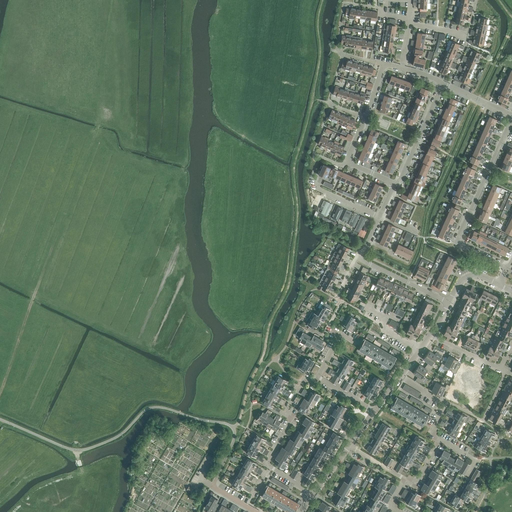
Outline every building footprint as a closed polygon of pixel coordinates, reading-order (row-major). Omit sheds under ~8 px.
[(416,2),(416,5),(418,5),(418,8),(420,8),(420,11),(426,12),(426,9),(427,3),(416,2)] [(460,2),(459,7),(472,10),(473,7),(468,6),(468,3),(460,2)] [(346,8),(345,16),(346,16),(348,16),(348,17),(349,17),(348,19),(354,20),(354,17),(356,9),(350,8),(350,9),(346,8)] [(470,18),(465,17),(466,14),(456,12),(455,17),(470,20),(470,18)] [(479,17),(477,22),(486,24),(487,19),(485,18),(485,16),(480,15),(480,17),(479,17)] [(475,35),(474,38),(484,41),(486,35),(470,32),(470,34),(475,35)] [(342,36),(340,44),(344,45),(344,46),(350,47),(351,36),(352,35),(346,35),(346,36),(342,36)] [(449,40),(447,45),(449,46),(456,49),(457,50),(458,47),(460,48),(463,49),(464,46),(463,46),(462,45),(459,44),(456,43),(452,41),(449,40)] [(461,54),(458,53),(456,52),(457,50),(449,46),(447,51),(460,57),(461,54)] [(469,55),(477,58),(479,59),(481,54),(467,48),(466,50),(470,52),(469,55)] [(443,55),(445,56),(453,60),(454,57),(459,59),(460,57),(447,51),(445,50),(443,55)] [(462,58),(465,59),(475,63),(477,58),(469,55),(468,57),(463,55),(462,58)] [(453,60),(445,56),(443,61),(455,66),(456,64),(452,62),(453,60)] [(423,67),(424,63),(425,59),(414,57),(412,65),(423,67)] [(465,59),(464,61),(466,62),(465,65),(473,68),(475,63),(465,59)] [(341,68),(343,68),(350,70),(353,61),(347,60),(346,63),(343,61),(341,68)] [(438,65),(441,66),(449,69),(450,67),(454,69),(455,66),(443,61),(440,60),(438,65)] [(353,61),(350,70),(355,72),(355,70),(358,63),(358,62),(355,61),(355,62),(353,61)] [(473,68),(465,65),(464,67),(459,65),(458,68),(471,73),(473,68)] [(374,76),(376,71),(376,70),(373,69),(373,68),(368,66),(365,75),(371,77),(371,75),(374,76)] [(449,69),(441,66),(438,71),(446,75),(449,69)] [(460,75),(468,78),(471,73),(458,68),(457,70),(462,72),(460,75)] [(460,75),(459,77),(457,76),(456,76),(455,75),(454,78),(468,84),(471,79),(468,78),(460,75)] [(391,76),(388,83),(394,85),(396,78),(391,76)] [(454,78),(453,80),(456,81),(468,86),(468,84),(454,78)] [(404,89),(409,91),(412,83),(407,81),(404,89)] [(504,85),(502,90),(510,93),(511,88),(504,85)] [(344,90),(339,88),(339,87),(335,86),(333,94),(336,95),(336,96),(342,97),(344,90)] [(344,90),(342,97),(347,99),(350,89),(348,89),(348,88),(345,87),(344,90)] [(419,92),(426,96),(429,91),(421,87),(419,92)] [(350,101),(350,100),(352,100),(354,93),(355,91),(350,89),(347,99),(347,100),(350,101)] [(414,96),(417,97),(424,101),(425,99),(426,100),(427,96),(426,96),(419,92),(417,92),(414,96)] [(500,95),(498,100),(499,101),(506,104),(507,100),(508,98),(500,95)] [(417,97),(414,102),(422,106),(424,101),(417,97)] [(458,101),(450,98),(449,101),(444,99),(443,101),(446,102),(448,103),(455,106),(458,101)] [(414,102),(413,105),(411,104),(410,106),(412,107),(420,111),(422,106),(414,102)] [(446,108),(453,111),(455,106),(448,103),(446,108)] [(412,107),(410,112),(418,116),(420,111),(412,107)] [(451,116),(453,111),(446,108),(445,111),(440,109),(439,111),(451,116)] [(332,119),(337,121),(340,113),(332,110),(327,120),(331,121),(332,119)] [(439,111),(438,113),(443,115),(441,118),(449,121),(451,116),(439,111)] [(410,112),(408,117),(415,120),(416,119),(417,120),(419,116),(418,116),(410,112)] [(340,113),(337,121),(336,123),(341,126),(342,123),(345,116),(340,113)] [(345,116),(342,123),(341,126),(346,128),(350,118),(345,116)] [(487,122),(494,125),(497,120),(489,116),(487,122)] [(413,126),(415,120),(408,117),(406,122),(413,126)] [(356,120),(350,118),(346,128),(351,130),(353,127),(355,128),(358,123),(355,121),(356,120)] [(440,121),(436,119),(435,121),(447,126),(449,121),(441,118),(440,121)] [(434,123),(438,125),(437,128),(445,131),(447,126),(435,121),(434,123)] [(485,127),(492,130),(494,125),(487,122),(485,127)] [(483,131),(490,135),(492,130),(485,127),(483,131)] [(431,128),(430,131),(442,136),(445,131),(437,128),(436,130),(431,128)] [(371,129),(369,134),(376,137),(379,132),(371,129)] [(429,133),(434,135),(433,138),(440,141),(442,136),(430,131),(429,133)] [(490,135),(483,131),(480,136),(488,140),(490,135)] [(374,142),(376,137),(369,134),(367,139),(374,142)] [(318,143),(318,144),(320,145),(320,146),(319,147),(325,150),(325,148),(329,140),(329,139),(324,137),(321,136),(318,143)] [(478,141),(486,145),(488,140),(480,136),(478,141)] [(433,138),(431,143),(438,146),(440,141),(433,138)] [(372,147),(374,142),(367,139),(365,144),(372,147)] [(325,148),(325,150),(330,152),(330,150),(334,143),(329,140),(325,148)] [(398,140),(395,146),(403,149),(405,144),(398,140)] [(330,150),(330,152),(334,154),(335,152),(338,145),(339,143),(334,141),(334,143),(330,150)] [(476,146),(483,150),(486,145),(478,141),(476,146)] [(370,152),(372,147),(365,144),(362,149),(370,152)] [(335,152),(334,154),(340,156),(340,154),(344,147),(338,145),(335,152)] [(393,151),(401,154),(403,149),(395,146),(393,151)] [(474,151),(481,155),(483,150),(476,146),(474,151)] [(429,148),(426,153),(434,156),(436,151),(429,148)] [(360,154),(368,157),(370,152),(362,149),(360,154)] [(391,156),(399,159),(401,154),(393,151),(391,156)] [(423,154),(422,157),(424,158),(432,161),(434,156),(426,153),(426,154),(425,155),(423,154)] [(358,159),(366,162),(368,157),(360,154),(358,159)] [(396,164),(399,159),(391,156),(389,161),(396,164)] [(472,156),(469,161),(477,165),(479,162),(480,159),(479,159),(475,158),(472,156)] [(424,158),(422,163),(429,166),(432,161),(424,158)] [(502,163),(511,166),(511,167),(511,161),(504,158),(502,163)] [(394,169),(396,164),(389,161),(387,165),(394,169)] [(422,163),(420,168),(427,171),(430,172),(432,167),(429,166),(422,163)] [(508,172),(511,166),(502,163),(500,168),(508,172)] [(328,173),(330,168),(323,164),(320,170),(328,173)] [(392,174),(394,169),(387,165),(384,171),(392,174)] [(467,166),(465,171),(472,174),(472,175),(473,175),(474,173),(475,169),(467,166)] [(334,178),(338,170),(332,168),(329,175),(334,178)] [(420,168),(418,173),(425,176),(427,171),(420,168)] [(320,170),(318,174),(318,175),(326,178),(328,173),(320,170)] [(339,180),(343,172),(338,170),(334,178),(339,180)] [(470,179),(472,175),(472,174),(465,171),(463,176),(470,179)] [(339,180),(344,182),(348,174),(343,172),(339,180)] [(414,177),(415,178),(423,181),(425,182),(427,177),(425,176),(418,173),(416,172),(414,177)] [(349,184),(352,177),(348,174),(344,182),(349,184)] [(468,184),(470,179),(463,176),(461,181),(468,184)] [(352,177),(349,184),(354,186),(357,179),(352,177)] [(413,183),(421,186),(423,181),(415,178),(413,183)] [(363,181),(357,179),(354,186),(359,189),(363,181)] [(466,189),(468,184),(461,181),(458,186),(466,189)] [(375,183),(373,188),(380,192),(382,187),(375,183)] [(421,186),(413,183),(412,185),(408,183),(406,186),(419,191),(421,186)] [(491,190),(499,193),(501,188),(493,184),(491,190)] [(406,186),(405,188),(410,190),(409,192),(416,196),(419,191),(406,186)] [(456,191),(464,194),(466,189),(458,186),(456,191)] [(373,188),(370,193),(378,197),(380,192),(373,188)] [(497,198),(499,193),(491,190),(488,194),(497,198)] [(456,191),(454,196),(461,199),(462,199),(464,194),(456,191)] [(409,192),(407,196),(402,194),(400,198),(411,202),(412,200),(417,202),(419,197),(416,196),(409,192)] [(378,197),(370,193),(368,198),(375,202),(378,197)] [(495,203),(497,198),(488,194),(486,199),(495,203)] [(452,201),(453,202),(460,204),(461,201),(462,199),(461,199),(454,196),(452,201)] [(484,204),(493,208),(495,203),(486,199),(484,204)] [(399,200),(397,205),(404,208),(407,203),(399,200)] [(333,205),(327,202),(321,213),(328,216),(333,205)] [(395,204),(394,206),(396,207),(394,210),(402,213),(404,208),(397,205),(395,204)] [(484,204),(482,209),(490,213),(493,208),(484,204)] [(451,206),(449,211),(456,215),(457,215),(458,213),(459,210),(451,206)] [(343,210),(336,207),(331,218),(335,219),(334,220),(337,222),(343,210)] [(482,209),(480,214),(488,218),(490,213),(482,209)] [(352,213),(347,210),(342,221),(347,224),(352,213)] [(394,210),(392,215),(400,218),(402,213),(394,210)] [(314,217),(321,220),(322,219),(323,217),(324,216),(318,214),(319,212),(316,211),(314,217)] [(449,211),(447,216),(454,220),(456,215),(449,211)] [(357,214),(354,213),(353,215),(354,216),(350,225),(355,227),(360,216),(357,215),(357,214)] [(480,214),(478,219),(486,223),(488,218),(480,214)] [(390,220),(397,223),(400,218),(392,215),(390,220)] [(447,216),(444,221),(452,225),(454,220),(447,216)] [(364,218),(361,217),(355,229),(359,231),(360,229),(361,228),(364,229),(365,226),(366,226),(368,223),(367,222),(367,220),(364,219),(364,218)] [(444,221),(442,226),(450,229),(452,225),(444,221)] [(386,229),(393,232),(396,227),(388,223),(386,229)] [(440,231),(447,234),(450,229),(442,226),(440,231)] [(503,231),(511,236),(511,234),(511,229),(506,226),(503,231)] [(358,233),(357,235),(363,238),(366,232),(363,231),(360,229),(358,233)] [(393,232),(386,229),(383,234),(391,237),(393,232)] [(469,239),(475,242),(479,233),(474,231),(473,230),(471,230),(467,237),(470,238),(469,239)] [(447,234),(440,231),(438,236),(445,240),(447,234)] [(479,233),(475,242),(479,244),(484,236),(485,233),(480,231),(479,233)] [(484,236),(479,244),(484,247),(488,238),(486,237),(487,234),(485,233),(484,236)] [(383,234),(381,238),(389,242),(391,237),(383,234)] [(488,238),(484,247),(489,249),(493,241),(495,238),(490,235),(488,238)] [(386,247),(389,242),(381,238),(379,244),(386,247)] [(493,241),(489,249),(494,251),(498,243),(499,240),(495,238),(493,241)] [(334,251),(349,259),(350,256),(346,254),(347,251),(349,249),(338,243),(336,248),(338,250),(337,252),(335,251),(334,251)] [(498,243),(494,251),(499,254),(503,245),(498,243)] [(399,255),(403,247),(398,244),(394,253),(399,255)] [(499,254),(504,256),(508,248),(503,245),(499,254)] [(403,247),(399,255),(404,257),(408,249),(403,247)] [(413,251),(408,249),(404,257),(409,260),(413,251)] [(332,256),(343,261),(344,259),(348,261),(349,259),(334,251),(334,252),(333,253),(332,255),(332,256)] [(332,262),(344,268),(345,266),(341,264),(343,261),(332,256),(331,257),(330,259),(330,261),(332,262)] [(445,261),(454,265),(456,260),(448,256),(445,261)] [(344,268),(332,262),(330,261),(329,263),(328,265),(327,267),(327,268),(337,273),(338,272),(339,268),(343,270),(344,268)] [(445,261),(443,266),(451,270),(454,265),(445,261)] [(419,279),(424,268),(419,266),(414,276),(419,279)] [(441,271),(449,275),(451,270),(443,266),(441,271)] [(323,275),(338,282),(339,280),(335,278),(336,275),(337,273),(327,268),(326,270),(325,271),(324,273),(324,274),(323,275)] [(424,268),(419,279),(424,281),(429,271),(424,268)] [(358,277),(366,281),(368,276),(365,275),(367,272),(361,270),(360,272),(356,270),(355,273),(359,275),(358,277)] [(441,271),(438,276),(447,280),(449,275),(441,271)] [(338,282),(323,275),(321,278),(321,279),(331,285),(333,282),(337,284),(338,282)] [(438,276),(437,278),(435,277),(434,279),(444,285),(447,280),(438,276)] [(366,281),(358,277),(356,280),(352,278),(351,280),(363,286),(366,281)] [(384,280),(379,277),(375,284),(375,286),(374,286),(377,287),(377,286),(380,288),(384,280)] [(320,289),(327,292),(328,290),(333,292),(334,290),(330,287),(331,285),(321,279),(318,284),(321,286),(320,289)] [(434,279),(430,287),(440,292),(441,289),(442,290),(444,285),(434,279)] [(353,287),(361,291),(363,286),(351,280),(350,282),(354,284),(353,287)] [(389,282),(384,280),(380,288),(383,289),(382,290),(384,291),(389,282)] [(387,291),(390,292),(394,284),(393,284),(389,282),(384,291),(386,292),(387,291)] [(392,295),(394,296),(399,286),(394,283),(393,284),(394,284),(390,292),(392,294),(392,295)] [(397,296),(399,297),(403,289),(404,289),(404,288),(399,286),(394,296),(396,297),(397,296)] [(359,296),(361,291),(353,287),(352,290),(348,288),(347,290),(359,296)] [(399,297),(398,299),(403,302),(404,301),(408,291),(409,290),(405,289),(404,288),(404,289),(403,289),(399,297)] [(462,297),(467,299),(470,292),(469,291),(470,290),(466,288),(465,290),(464,293),(462,297)] [(353,302),(354,300),(356,301),(359,296),(347,290),(346,292),(350,294),(348,297),(349,297),(347,300),(353,302)] [(484,301),(488,293),(483,290),(479,298),(480,299),(484,301)] [(408,291),(404,301),(406,302),(407,301),(410,302),(413,294),(408,291)] [(472,302),(474,298),(475,295),(476,293),(472,291),(472,292),(470,292),(467,299),(470,301),(472,302)] [(488,293),(484,301),(489,303),(493,295),(488,293)] [(493,295),(489,303),(494,306),(498,297),(493,295)] [(462,297),(459,302),(467,306),(469,307),(470,305),(468,304),(470,301),(467,299),(462,297)] [(432,305),(430,303),(431,301),(425,298),(424,301),(422,306),(430,310),(432,305)] [(317,310),(318,310),(326,315),(330,309),(325,306),(326,304),(322,301),(317,310)] [(457,307),(459,308),(465,311),(465,310),(467,306),(459,302),(457,307)] [(419,311),(427,315),(430,310),(422,306),(419,311)] [(456,313),(465,316),(467,311),(465,310),(465,311),(459,308),(456,313)] [(318,310),(316,314),(319,316),(318,318),(323,321),(326,315),(318,310)] [(417,316),(425,320),(427,315),(419,311),(417,316)] [(318,323),(320,321),(322,322),(323,321),(318,318),(319,316),(316,314),(312,312),(309,318),(318,323)] [(454,317),(462,321),(465,316),(456,313),(454,317)] [(349,315),(346,321),(354,326),(356,321),(354,320),(355,318),(349,315)] [(417,316),(415,321),(423,325),(425,320),(417,316)] [(308,317),(306,321),(306,322),(308,323),(307,324),(309,326),(312,328),(313,326),(316,327),(318,324),(318,323),(309,318),(308,317)] [(454,317),(452,322),(460,326),(462,321),(454,317)] [(341,326),(342,327),(350,331),(354,326),(346,321),(344,325),(342,324),(341,326)] [(412,325),(415,327),(420,329),(423,325),(415,321),(412,325)] [(460,326),(452,322),(449,327),(452,329),(457,331),(460,326)] [(511,328),(511,325),(504,322),(501,327),(502,327),(503,327),(511,331),(511,328)] [(410,335),(410,334),(412,335),(415,327),(412,325),(410,324),(408,329),(407,331),(406,333),(410,335)] [(444,332),(443,335),(447,336),(449,336),(452,329),(449,327),(447,326),(445,330),(444,332)] [(299,327),(295,335),(298,336),(299,337),(301,338),(300,341),(304,344),(308,335),(302,332),(304,330),(299,327)] [(412,335),(413,335),(412,336),(416,338),(417,336),(418,334),(420,329),(415,327),(412,335)] [(502,327),(500,332),(511,337),(511,334),(509,333),(511,331),(503,327),(502,327)] [(457,331),(452,329),(449,336),(450,337),(449,338),(453,340),(454,337),(455,335),(457,331)] [(511,338),(511,337),(500,332),(498,331),(495,336),(506,341),(507,338),(511,340),(511,338)] [(308,335),(304,344),(310,347),(311,345),(312,342),(311,341),(312,338),(308,335)] [(313,335),(312,338),(311,341),(312,342),(311,345),(315,347),(319,339),(313,335)] [(468,349),(473,338),(475,336),(472,335),(471,338),(468,337),(465,335),(462,341),(465,342),(463,346),(468,349)] [(492,342),(500,346),(502,341),(494,337),(492,342)] [(473,338),(468,349),(473,351),(474,349),(477,350),(478,348),(481,343),(475,340),(476,339),(473,338)] [(319,339),(315,347),(320,350),(321,350),(322,351),(325,347),(323,346),(324,345),(322,344),(323,341),(319,339)] [(359,349),(367,354),(372,345),(364,340),(359,349)] [(498,351),(498,350),(500,346),(492,342),(489,347),(495,349),(498,351)] [(372,345),(367,354),(374,359),(380,350),(372,345)] [(490,356),(491,357),(495,349),(489,347),(487,351),(486,353),(485,355),(489,357),(490,356)] [(496,360),(497,358),(498,356),(500,351),(498,350),(498,351),(495,349),(491,357),(492,357),(492,358),(496,360)] [(380,350),(374,359),(382,363),(388,354),(380,350)] [(426,355),(434,361),(436,359),(439,360),(441,356),(436,352),(434,354),(432,353),(429,351),(426,355)] [(351,365),(353,361),(341,354),(340,356),(344,358),(343,361),(351,366),(351,365)] [(395,359),(388,354),(382,363),(390,368),(395,359)] [(426,365),(431,369),(433,366),(431,365),(434,361),(426,355),(423,359),(426,361),(425,361),(428,363),(426,365)] [(443,360),(440,366),(443,368),(447,371),(449,367),(453,358),(448,356),(447,358),(447,359),(445,361),(443,360)] [(303,362),(311,367),(314,361),(309,358),(308,360),(305,358),(303,362)] [(453,358),(449,367),(451,369),(451,372),(452,372),(455,374),(456,372),(458,368),(456,367),(456,366),(457,364),(456,364),(457,363),(458,361),(456,360),(453,358)] [(350,366),(351,366),(343,361),(341,363),(334,359),(333,361),(348,370),(350,366)] [(337,369),(346,374),(348,370),(333,361),(332,363),(339,367),(337,369)] [(298,364),(296,368),(303,373),(306,369),(307,370),(308,371),(311,367),(303,362),(301,366),(298,364)] [(416,369),(424,375),(426,372),(428,373),(431,369),(426,365),(424,368),(422,366),(419,364),(416,369)] [(480,394),(483,387),(480,383),(480,379),(482,375),(479,371),(475,371),(473,369),(471,370),(470,368),(465,368),(463,372),(458,373),(456,377),(458,381),(459,385),(457,389),(460,393),(462,393),(467,400),(475,399),(478,394),(480,394)] [(330,369),(327,374),(333,377),(335,374),(340,377),(343,379),(345,375),(346,374),(337,369),(336,372),(332,370),(330,369)] [(416,369),(413,373),(416,375),(415,375),(418,377),(416,379),(414,381),(419,384),(420,382),(421,383),(422,382),(426,376),(424,375),(416,369)] [(371,381),(382,387),(383,385),(381,384),(383,381),(378,378),(377,378),(372,375),(371,377),(373,379),(371,381)] [(275,380),(283,385),(285,383),(289,385),(290,383),(278,376),(275,380)] [(431,391),(436,393),(436,394),(440,384),(436,382),(437,380),(434,378),(431,384),(434,385),(433,388),(431,391)] [(275,380),(273,385),(285,392),(286,390),(282,388),(283,385),(275,380)] [(367,384),(377,390),(378,388),(381,389),(382,387),(371,381),(369,380),(368,380),(367,382),(368,383),(367,384)] [(366,390),(376,396),(378,394),(376,393),(377,390),(367,384),(366,386),(368,387),(366,390)] [(446,392),(449,386),(446,384),(445,387),(440,384),(436,394),(441,396),(442,393),(443,393),(444,390),(446,392)] [(511,387),(506,384),(503,390),(504,390),(511,394),(511,393),(511,387)] [(273,385),(270,389),(278,394),(280,391),(284,394),(285,392),(273,385)] [(270,389),(268,393),(280,401),(281,399),(277,396),(278,394),(270,389)] [(376,396),(366,390),(365,392),(363,391),(361,393),(367,396),(366,397),(371,400),(373,397),(375,398),(376,396)] [(504,390),(501,395),(511,399),(511,397),(511,394),(504,390)] [(308,396),(316,401),(320,395),(315,392),(313,393),(311,392),(308,396)] [(268,393),(265,398),(273,403),(275,400),(279,403),(280,401),(268,393)] [(457,404),(458,403),(458,401),(447,395),(445,398),(457,404)] [(499,399),(507,403),(508,401),(509,401),(511,399),(501,395),(499,399)] [(316,401),(308,396),(306,399),(306,400),(309,401),(308,403),(311,405),(313,407),(316,401)] [(265,398),(262,402),(267,406),(275,410),(276,408),(272,405),(273,403),(265,398)] [(309,409),(311,405),(308,403),(309,401),(306,400),(306,399),(304,398),(300,404),(309,409)] [(404,403),(396,398),(391,407),(399,412),(404,403)] [(497,404),(506,409),(507,407),(506,406),(507,403),(499,399),(497,404)] [(346,408),(341,405),(336,402),(333,408),(335,409),(343,414),(346,408)] [(399,412),(407,417),(412,407),(404,403),(399,412)] [(300,404),(297,410),(299,411),(302,413),(307,416),(308,413),(306,413),(309,409),(300,404)] [(496,404),(493,408),(494,409),(502,413),(505,414),(507,410),(506,409),(497,404),(496,404)] [(412,407),(407,417),(415,421),(420,412),(412,407)] [(501,416),(502,413),(494,409),(493,408),(491,413),(501,418),(502,416),(501,416)] [(258,413),(255,419),(262,423),(269,410),(268,409),(265,413),(262,412),(261,415),(258,413)] [(338,416),(341,417),(343,419),(343,418),(347,420),(349,417),(346,415),(343,414),(335,409),(331,415),(333,416),(334,416),(337,418),(338,416)] [(469,418),(466,417),(461,413),(461,414),(457,412),(456,415),(452,413),(452,412),(448,409),(446,412),(463,422),(466,423),(469,418)] [(269,410),(262,423),(267,425),(271,417),(269,416),(271,412),(269,410)] [(420,412),(415,421),(423,426),(428,417),(420,412)] [(454,419),(452,421),(461,426),(463,422),(446,412),(445,415),(449,417),(450,417),(454,419)] [(501,418),(491,413),(488,418),(497,423),(498,420),(500,421),(501,418)] [(271,428),(278,416),(276,414),(274,419),(271,417),(267,425),(266,427),(270,430),(271,428)] [(331,415),(329,418),(331,420),(339,424),(343,419),(341,417),(338,416),(337,418),(334,416),(333,416),(331,415)] [(276,431),(279,426),(279,425),(280,422),(278,421),(280,417),(278,416),(271,428),(276,431)] [(311,426),(312,426),(314,422),(306,417),(302,423),(304,425),(304,424),(307,426),(308,424),(311,426)] [(443,418),(441,421),(458,431),(461,426),(452,421),(451,424),(447,422),(447,421),(443,418)] [(331,420),(328,426),(333,429),(338,433),(340,430),(337,428),(339,424),(331,420)] [(441,421),(439,424),(440,424),(444,426),(444,425),(448,428),(447,430),(450,432),(449,435),(455,438),(459,432),(458,431),(441,421)] [(376,423),(375,425),(388,432),(390,427),(382,423),(380,425),(376,423)] [(302,428),(310,433),(314,427),(312,426),(311,426),(308,424),(307,426),(304,424),(304,425),(302,428)] [(388,432),(375,425),(374,427),(378,429),(377,432),(385,437),(388,432)] [(482,430),(480,432),(491,438),(492,436),(494,437),(496,435),(490,431),(491,430),(487,427),(486,429),(485,429),(484,431),(482,430)] [(305,437),(307,439),(310,433),(302,428),(300,432),(303,434),(302,436),(305,437)] [(302,441),(305,437),(302,436),(303,434),(300,432),(298,430),(294,436),(302,441)] [(328,435),(339,441),(340,439),(342,440),(343,438),(333,432),(331,435),(329,433),(328,435)] [(370,434),(382,441),(385,437),(377,432),(375,434),(371,432),(370,434)] [(481,435),(480,438),(490,444),(491,442),(489,441),(491,438),(480,432),(479,434),(481,435)] [(256,434),(253,439),(262,444),(263,441),(267,444),(268,442),(256,434)] [(373,438),(371,440),(380,445),(382,441),(370,434),(369,435),(373,438)] [(329,438),(328,441),(338,447),(339,445),(337,444),(339,441),(328,435),(327,437),(329,438)] [(413,441),(429,451),(431,449),(431,448),(430,448),(430,447),(427,445),(426,446),(422,444),(424,441),(421,439),(416,435),(413,441)] [(302,441),(294,436),(292,440),(295,442),(294,444),(297,446),(299,447),(302,441)] [(475,441),(486,447),(487,444),(489,446),(490,444),(480,438),(479,440),(476,439),(475,441)] [(253,439),(251,443),(263,451),(264,449),(260,446),(262,444),(253,439)] [(295,449),(297,446),(294,444),(295,442),(292,440),(290,439),(286,445),(295,449)] [(380,445),(371,440),(370,443),(366,440),(365,442),(377,450),(380,445)] [(324,442),(323,444),(333,450),(335,448),(337,449),(338,447),(328,441),(326,443),(324,442)] [(428,453),(429,451),(413,441),(410,445),(418,450),(420,448),(424,450),(423,451),(427,453),(428,453)] [(486,447),(475,441),(474,443),(476,444),(475,447),(478,449),(477,451),(482,453),(483,452),(485,453),(486,451),(484,449),(486,447)] [(377,450),(365,442),(364,444),(368,447),(366,449),(375,454),(377,450)] [(251,443),(248,448),(256,453),(258,450),(262,452),(263,451),(251,443)] [(324,447),(323,449),(323,450),(327,452),(327,453),(333,456),(334,454),(332,453),(333,450),(323,444),(322,446),(324,447)] [(425,457),(425,456),(421,454),(421,455),(417,453),(418,450),(410,445),(408,444),(406,449),(407,450),(424,460),(425,458),(425,457)] [(291,455),(295,449),(286,445),(284,448),(287,450),(286,452),(289,454),(291,455)] [(318,449),(316,452),(327,458),(328,456),(326,455),(327,453),(327,452),(323,450),(323,449),(317,446),(316,448),(318,449)] [(282,447),(279,453),(287,458),(289,454),(286,452),(287,450),(284,448),(282,447)] [(248,448),(246,452),(258,460),(259,457),(255,455),(256,453),(248,448)] [(423,462),(423,461),(424,460),(407,450),(405,454),(413,459),(415,456),(419,459),(418,460),(422,462),(423,462)] [(439,458),(443,460),(445,457),(446,458),(448,456),(450,453),(444,450),(439,458)] [(313,453),(312,455),(322,461),(324,459),(326,460),(327,458),(316,452),(315,454),(313,453)] [(287,458),(279,453),(275,459),(277,460),(280,462),(281,460),(284,461),(285,461),(287,458)] [(412,461),(413,459),(405,454),(402,458),(415,466),(416,464),(412,461)] [(313,458),(311,461),(322,467),(323,465),(321,464),(322,461),(312,455),(311,457),(313,458)] [(441,462),(447,466),(452,458),(448,456),(446,458),(445,457),(443,460),(441,462)] [(247,458),(245,463),(257,470),(258,468),(254,466),(256,463),(247,458)] [(413,468),(415,466),(402,458),(398,466),(403,469),(407,471),(408,471),(408,470),(410,467),(411,466),(413,468)] [(447,466),(446,468),(448,469),(452,472),(454,467),(456,465),(456,464),(454,463),(456,460),(452,458),(447,466)] [(454,467),(458,469),(463,461),(457,458),(456,460),(454,463),(456,464),(454,467)] [(287,463),(285,461),(284,461),(281,460),(280,462),(277,460),(275,464),(283,469),(287,463)] [(308,462),(307,464),(317,470),(318,467),(320,469),(322,467),(311,461),(310,463),(308,462)] [(245,463),(242,467),(250,472),(252,469),(256,472),(257,470),(245,463)] [(352,468),(360,472),(363,466),(358,463),(357,465),(354,464),(352,468)] [(308,467),(306,470),(316,476),(317,474),(315,472),(317,470),(307,464),(305,466),(308,467)] [(242,467),(240,471),(252,479),(253,477),(249,474),(250,472),(242,467)] [(358,476),(360,472),(352,468),(348,474),(350,475),(351,475),(353,476),(355,475),(358,476)] [(301,473),(306,476),(312,479),(313,476),(315,477),(316,476),(306,470),(305,472),(303,471),(301,473)] [(428,476),(431,477),(434,479),(435,477),(438,478),(440,474),(439,474),(436,472),(434,471),(432,470),(428,476)] [(240,471),(237,476),(245,481),(247,478),(251,481),(252,479),(240,471)] [(350,475),(348,479),(356,483),(360,477),(358,476),(355,475),(353,476),(351,475),(350,475)] [(237,476),(234,480),(247,487),(248,486),(244,483),(245,481),(237,476)] [(378,480),(386,485),(389,479),(384,476),(383,478),(380,476),(378,480)] [(429,481),(437,485),(440,479),(438,478),(435,477),(434,479),(431,477),(429,481)] [(470,479),(468,478),(467,480),(469,481),(467,484),(478,490),(479,488),(477,487),(478,484),(475,482),(470,479)] [(345,479),(344,481),(346,482),(349,484),(348,486),(351,488),(353,489),(356,483),(348,479),(347,481),(345,479)] [(234,480),(232,485),(240,490),(242,487),(246,489),(247,487),(234,480)] [(386,485),(378,480),(374,486),(376,488),(377,488),(380,489),(381,487),(384,489),(386,485)] [(349,492),(351,488),(348,486),(349,484),(346,482),(344,481),(340,487),(349,492)] [(433,491),(437,485),(429,481),(426,484),(429,486),(428,488),(431,490),(433,491)] [(289,511),(294,511),(295,511),(297,509),(298,509),(301,505),(299,504),(301,501),(299,499),(297,502),(286,496),(287,493),(284,490),(282,493),(270,487),(272,484),(270,482),(268,485),(267,485),(264,489),(265,490),(262,496),(289,511)] [(426,484),(424,483),(421,489),(429,494),(431,490),(428,488),(429,486),(426,484)] [(464,485),(463,487),(473,493),(474,491),(477,492),(478,490),(467,484),(466,486),(464,485)] [(346,495),(349,492),(340,487),(337,493),(339,494),(342,496),(343,494),(346,495)] [(374,491),(382,496),(386,490),(384,489),(381,487),(380,489),(377,488),(376,488),(374,491)] [(472,496),(473,493),(463,487),(462,489),(464,490),(462,493),(472,499),(474,497),(472,496)] [(380,500),(382,496),(374,491),(371,497),(373,499),(373,498),(376,500),(377,498),(380,500)] [(409,496),(417,501),(420,495),(415,492),(414,494),(411,492),(409,496)] [(461,501),(463,499),(458,496),(453,493),(451,495),(454,496),(452,499),(462,505),(464,503),(461,501)] [(459,494),(458,496),(463,499),(468,502),(469,499),(471,501),(472,499),(462,493),(461,495),(459,494)] [(183,499),(188,502),(191,497),(187,494),(183,499)] [(337,498),(345,502),(349,496),(346,495),(343,494),(342,496),(339,494),(337,498)] [(208,503),(205,507),(209,509),(206,511),(213,511),(214,511),(217,507),(218,504),(216,503),(218,500),(212,496),(210,499),(209,499),(207,503),(208,503)] [(409,496),(405,502),(411,505),(410,506),(414,509),(415,508),(416,506),(415,505),(417,501),(409,496)] [(337,498),(334,504),(339,507),(340,505),(343,506),(345,502),(337,498)] [(371,502),(379,507),(383,501),(380,500),(377,498),(376,500),(373,498),(373,499),(371,502)] [(217,507),(214,511),(215,511),(224,511),(227,508),(224,506),(225,505),(226,505),(228,501),(224,499),(221,504),(221,505),(219,508),(217,507)] [(449,500),(447,502),(458,508),(459,505),(461,506),(462,505),(452,499),(451,501),(449,500)] [(330,506),(322,501),(318,507),(321,509),(324,510),(325,508),(328,510),(330,506)] [(371,502),(369,506),(372,508),(371,510),(374,511),(373,511),(374,511),(376,511),(379,507),(371,502)] [(428,502),(426,505),(436,510),(434,511),(443,511),(435,507),(428,502)] [(437,502),(435,507),(443,511),(445,511),(446,510),(448,511),(450,509),(437,502)]
